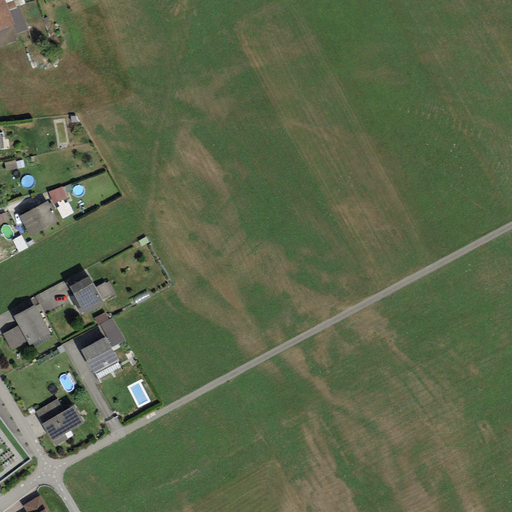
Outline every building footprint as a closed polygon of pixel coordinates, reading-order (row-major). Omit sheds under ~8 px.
[(4,0),(0,0),(0,46),(18,39),(16,33),(29,28),(20,6),(9,11),(4,0)] [(9,134),(0,134),(0,153),(11,152),(9,134)] [(25,219),(36,240),(67,223),(56,202),(25,219)] [(97,279),(76,289),(90,316),(110,305),(97,279)] [(55,338),(41,308),(17,319),(31,349),(55,338)] [(26,341),(17,325),(2,333),(11,349),(26,341)] [(113,339),(87,353),(102,379),(128,365),(113,339)] [(45,423),(56,445),(70,438),(66,431),(82,423),(74,408),(45,423)]
